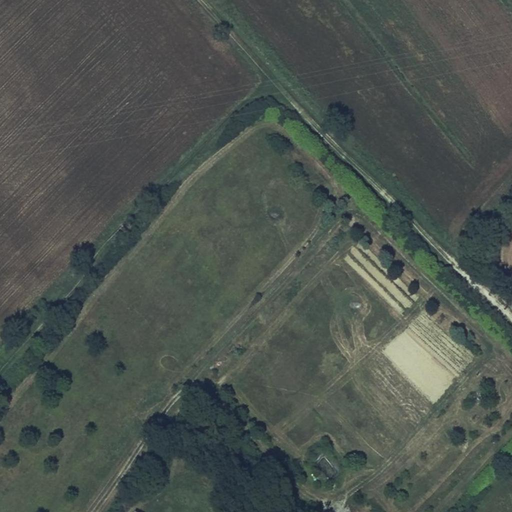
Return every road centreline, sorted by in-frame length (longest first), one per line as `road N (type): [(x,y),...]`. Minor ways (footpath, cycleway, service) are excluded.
road 1 (track): [(0,374),(121,233),(272,80)]
road 2 (track): [(272,80),(511,324)]
